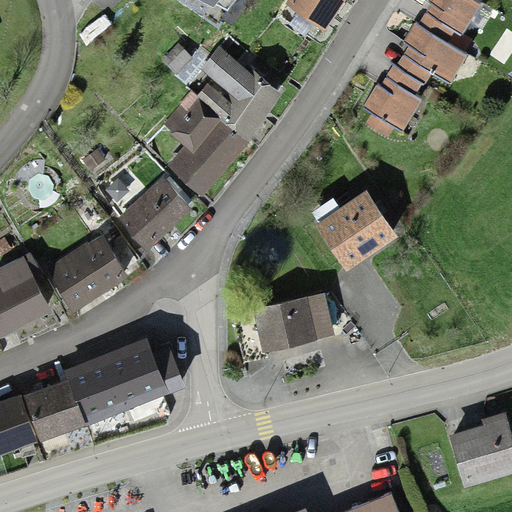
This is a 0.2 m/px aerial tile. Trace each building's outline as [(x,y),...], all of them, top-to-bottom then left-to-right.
[(295,0),(287,14),(323,35),(344,0),(295,0)] [(457,0),(431,0),(421,19),(448,34),(458,39),(475,10),(468,6),(457,0)] [(440,47),(448,34),(421,19),(414,32),(440,47)] [(440,47),(414,32),(412,31),(403,47),(407,50),(455,76),(464,60),(440,47)] [(455,76),(407,50),(402,61),(425,75),(447,89),(455,76)] [(417,88),(425,75),(402,61),(394,74),(417,88)] [(192,105),(244,141),(276,96),(243,73),(223,103),(203,89),(192,105)] [(417,88),(394,74),(386,88),(409,102),(417,88)] [(409,102),(386,88),(380,97),(374,94),(362,113),(371,119),(367,126),(385,137),(389,130),(398,135),(416,106),(409,102)] [(165,172),(196,201),(242,151),(192,105),(165,134),(184,151),(165,172)] [(160,187),(118,222),(142,251),(185,217),(160,187)] [(363,200),(316,230),(344,273),(391,244),(363,200)] [(95,241),(47,274),(73,312),(121,279),(95,241)] [(0,294),(2,297),(28,285),(35,282),(26,262),(0,273),(0,294)] [(0,337),(43,317),(28,285),(2,297),(0,294),(0,337)] [(322,299),(253,318),(264,357),(333,338),(322,299)] [(64,387),(80,430),(160,402),(147,364),(140,344),(59,373),(64,387)] [(164,357),(147,364),(160,402),(178,395),(164,357)] [(308,374),(278,383),(284,401),(314,392),(308,374)] [(17,404),(32,447),(80,430),(64,387),(17,404)] [(17,404),(0,409),(0,459),(32,447),(17,404)] [(481,434),(447,444),(459,487),(511,470),(511,461),(500,422),(479,428),(481,434)] [(236,511),(224,479),(191,491),(198,511),(236,511)]
